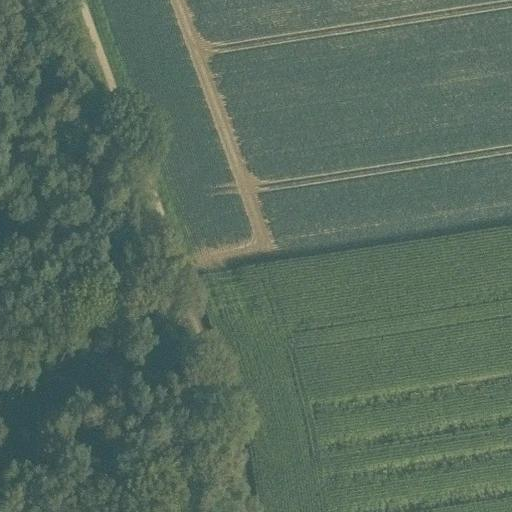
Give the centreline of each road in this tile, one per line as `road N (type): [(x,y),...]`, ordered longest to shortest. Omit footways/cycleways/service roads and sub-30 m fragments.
road 1 (track): [(78,0),(187,295)]
road 2 (track): [(187,295),(241,452),(246,511)]
road 3 (track): [(187,295),(0,372)]
